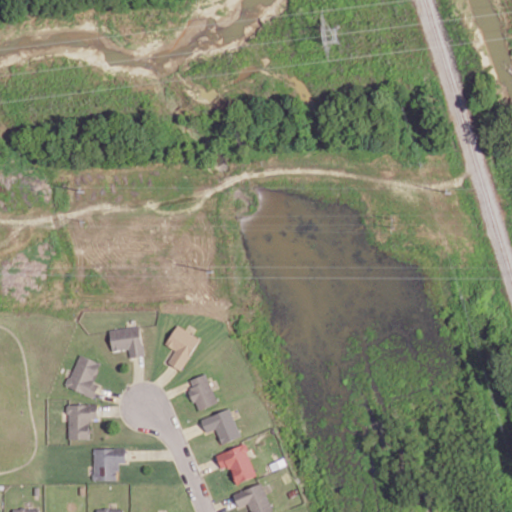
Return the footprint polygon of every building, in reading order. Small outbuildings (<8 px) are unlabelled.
[(168,361),(181,370),(201,339),(178,324),(166,343),(176,350),(168,361)] [(110,329),(112,350),(129,349),(130,357),(144,355),(141,326),(110,329)] [(99,384),(93,381),(101,362),(80,353),(66,386),(94,397),(99,384)] [(218,402),(206,373),(190,380),(193,387),(189,388),(198,410),(218,402)] [(68,439),(91,439),(91,418),(98,418),(98,404),(69,403),(68,439)] [(222,444),(241,436),(230,408),(202,419),(207,432),(216,429),(222,444)] [(257,476),(246,444),(217,453),(222,469),(231,466),(236,483),(257,476)] [(119,479),(119,462),(127,462),(126,447),(94,448),(94,480),(119,479)] [(234,494),(239,507),(248,503),(252,511),(269,511),(274,510),(262,482),(234,494)]
